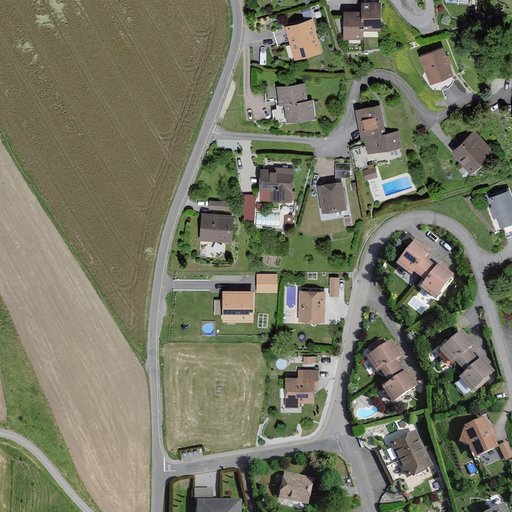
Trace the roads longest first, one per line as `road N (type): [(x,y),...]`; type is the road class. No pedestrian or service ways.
road 1 (residential): [(234,0),(234,45),(162,252),(151,337),(156,471)]
road 2 (residential): [(333,442),(371,252),(385,230),(409,218),(437,219),(472,247),(511,382)]
road 3 (residential): [(156,471),(333,442)]
road 4 (residential): [(0,434),(31,445),(92,511)]
